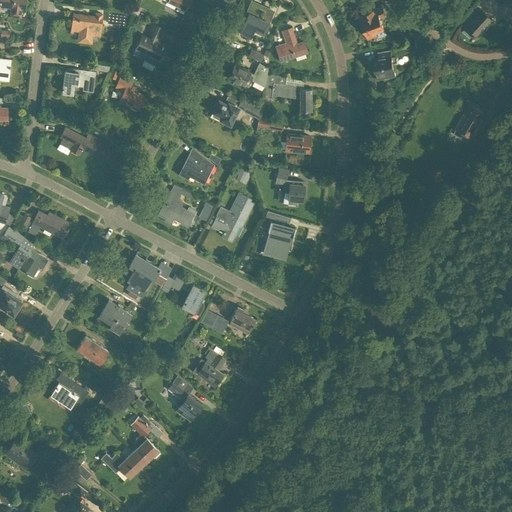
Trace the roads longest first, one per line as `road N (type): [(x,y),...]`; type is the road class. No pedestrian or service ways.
road 1 (residential): [(300,314),(338,210),(344,123),(336,47),(315,0)]
road 2 (residential): [(153,511),(236,421),(300,314)]
road 3 (residential): [(113,218),(224,0)]
road 4 (residential): [(0,400),(113,218)]
road 5 (residential): [(300,314),(113,218)]
road 6 (residential): [(19,170),(43,0)]
road 7 (residential): [(511,51),(465,54),(387,0)]
